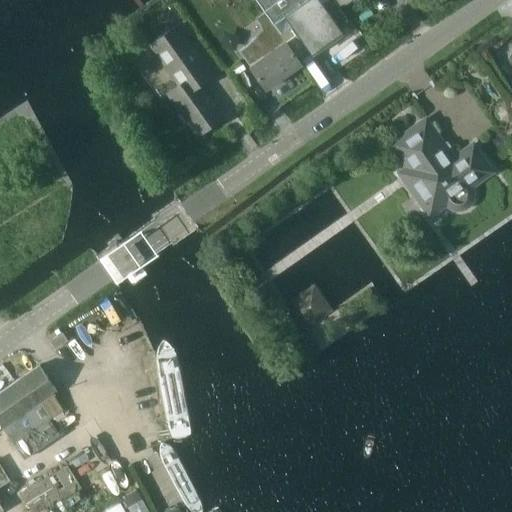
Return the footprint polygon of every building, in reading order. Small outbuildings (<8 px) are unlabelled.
[(340,28),(349,21),(333,0),(255,0),(263,11),(254,17),(258,23),(260,29),(254,35),(245,46),(238,51),(265,88),(300,64),(296,58),(307,51),(311,56),(343,33),(340,28)] [(197,135),(222,117),(199,84),(212,74),(176,25),(150,44),(179,84),(167,92),(197,135)] [(363,173),(377,193),(389,184),(393,191),(392,192),(404,210),(420,198),(432,215),(488,177),(490,180),(505,170),(472,122),(461,130),(458,124),(431,143),(423,132),(363,173)] [(127,273),(129,275),(133,281),(145,273),(140,265),(132,271),(131,270),(127,273)] [(62,332),(50,340),(55,348),(67,340),(62,332)] [(47,419),(61,409),(50,394),(55,391),(39,367),(0,392),(0,425),(23,459),(58,435),(47,419)] [(68,467),(22,494),(32,511),(44,511),(81,490),(68,467)]
